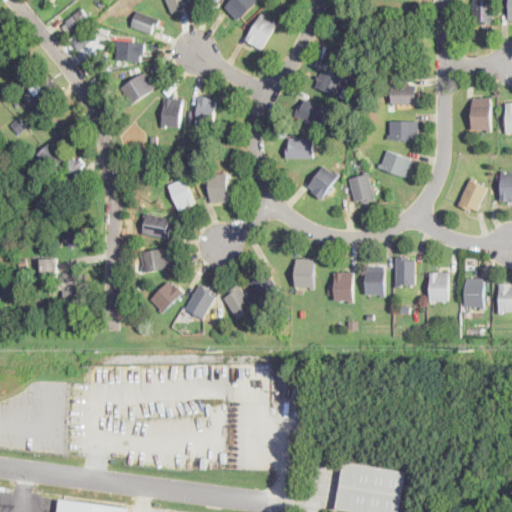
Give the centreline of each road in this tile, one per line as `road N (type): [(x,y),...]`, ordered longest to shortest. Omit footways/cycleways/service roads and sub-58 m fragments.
road 1 (residential): [(322,0),(314,28),(271,93),(258,162),(274,202),(293,218),(353,238),(416,213),(441,179),(448,0)]
road 2 (residential): [(17,0),(78,77),(102,124),(115,168),(115,326)]
road 3 (residential): [(279,504),(0,467)]
road 4 (residential): [(288,391),(277,511)]
